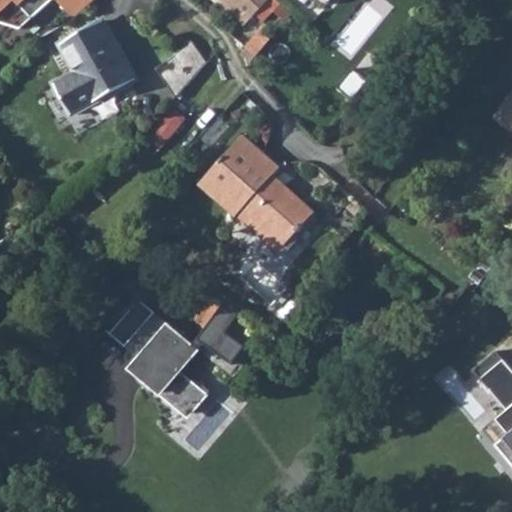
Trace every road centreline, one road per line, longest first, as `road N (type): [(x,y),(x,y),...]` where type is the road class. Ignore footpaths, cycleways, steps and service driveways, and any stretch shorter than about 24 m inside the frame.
road 1 (unknown): [(511,332),(375,215),(511,36)]
road 2 (unknown): [(287,127),(341,52),(327,18),(305,0)]
